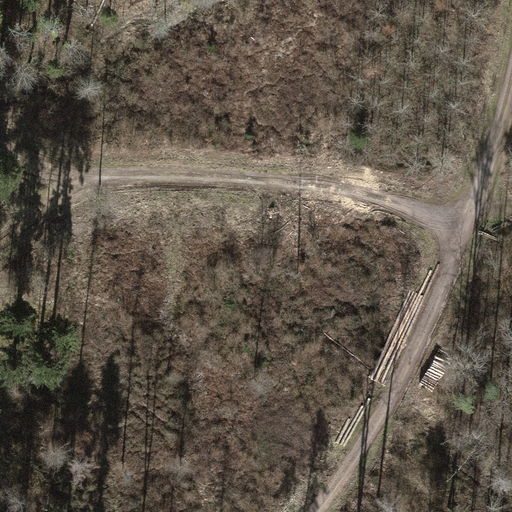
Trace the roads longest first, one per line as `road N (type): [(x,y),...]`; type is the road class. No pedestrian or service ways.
road 1 (track): [(460,234),(378,196),(237,179),(61,177),(0,141)]
road 2 (track): [(312,511),(342,475),(460,234),(511,88)]
